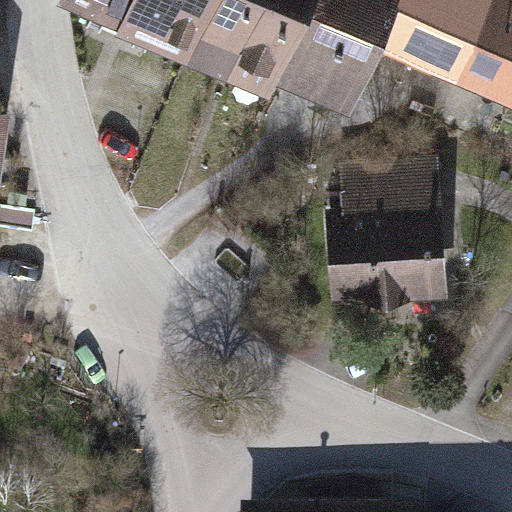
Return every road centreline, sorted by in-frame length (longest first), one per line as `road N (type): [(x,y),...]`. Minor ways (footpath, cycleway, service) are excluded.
road 1 (residential): [(113,283),(49,85),(40,0)]
road 2 (residential): [(113,283),(343,419)]
road 3 (residential): [(180,484),(113,283)]
road 4 (residential): [(511,481),(343,419)]
road 5 (residential): [(343,419),(180,484)]
